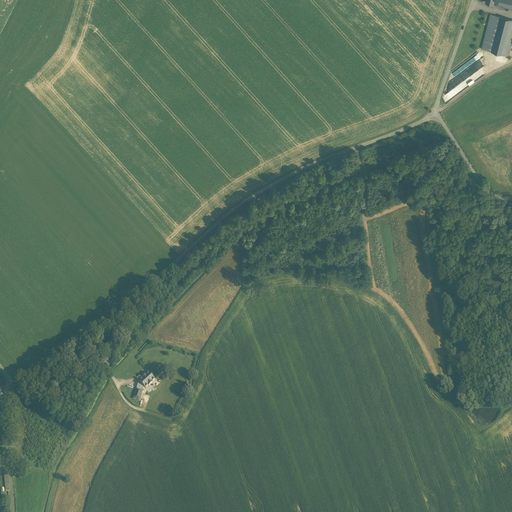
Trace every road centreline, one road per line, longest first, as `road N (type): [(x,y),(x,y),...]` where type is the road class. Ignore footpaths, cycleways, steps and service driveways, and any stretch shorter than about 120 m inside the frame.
road 1 (unclassified): [(434,106),(425,119),(264,188),(86,339),(3,391)]
road 2 (unclassified): [(434,106),(483,187),(511,199)]
road 3 (unclassified): [(12,511),(3,391)]
